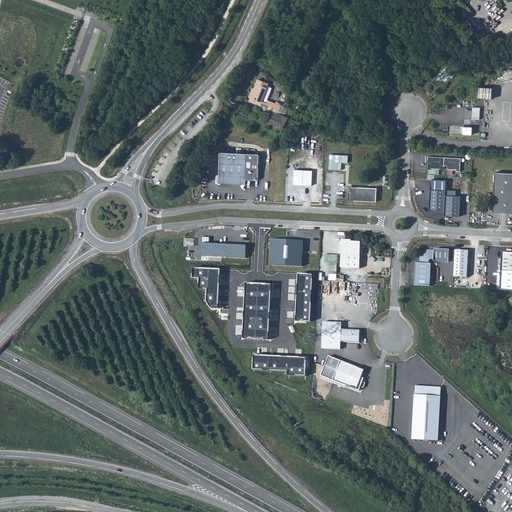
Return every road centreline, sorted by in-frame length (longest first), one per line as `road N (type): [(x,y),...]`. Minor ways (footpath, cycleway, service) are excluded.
road 1 (trunk): [(327,511),(273,465),(195,372),(132,257),(133,240)]
road 2 (trunk): [(290,511),(0,354)]
road 3 (trunk): [(0,372),(257,511)]
road 4 (unclassified): [(392,215),(224,206),(158,215),(141,207)]
road 5 (unclassified): [(140,231),(225,219),(388,229)]
road 6 (trunk): [(0,453),(129,471),(240,511)]
road 7 (tertiary): [(260,0),(230,58),(154,140)]
road 8 (tertiary): [(121,511),(62,501),(0,502)]
